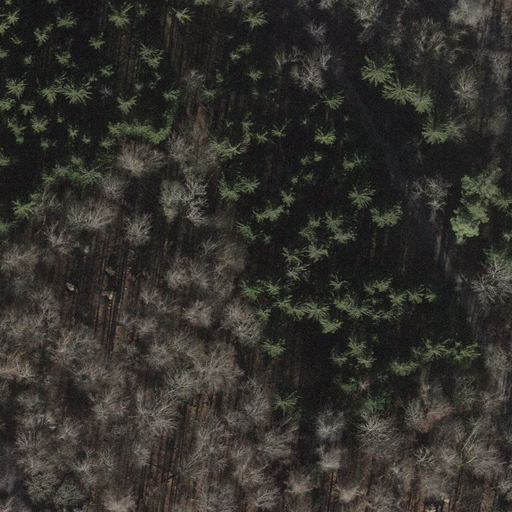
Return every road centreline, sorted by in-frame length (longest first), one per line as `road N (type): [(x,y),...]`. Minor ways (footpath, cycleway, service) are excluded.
road 1 (track): [(149,0),(249,303),(284,511)]
road 2 (track): [(288,0),(358,97),(511,391)]
road 3 (track): [(303,0),(368,36),(511,174)]
